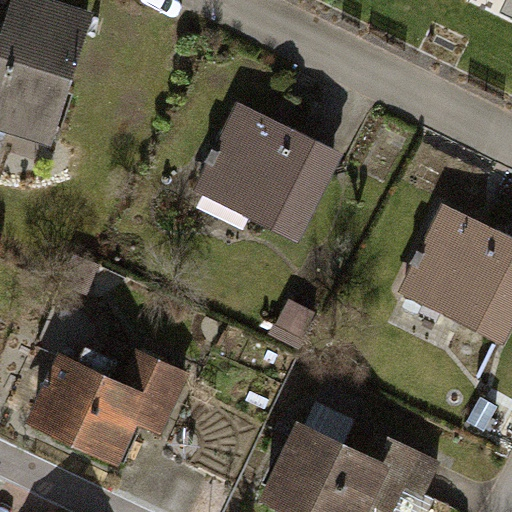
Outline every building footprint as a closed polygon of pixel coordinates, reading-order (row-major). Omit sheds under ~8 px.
[(86,0),(41,0),(12,83),(88,110),(123,13),(86,0)] [(264,87),(223,170),(337,225),(377,143),(264,87)] [(511,209),(476,191),(436,269),(511,308),(511,209)] [(103,344),(68,417),(150,457),(178,398),(201,409),(221,366),(170,341),(156,369),(103,344)] [(333,410),(297,483),(357,511),(404,511),(431,458),(333,410)]
